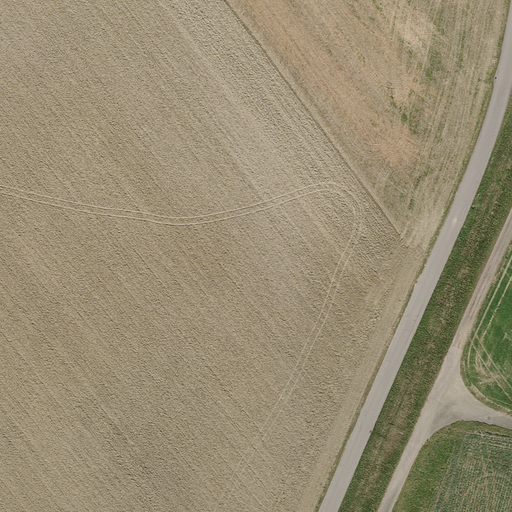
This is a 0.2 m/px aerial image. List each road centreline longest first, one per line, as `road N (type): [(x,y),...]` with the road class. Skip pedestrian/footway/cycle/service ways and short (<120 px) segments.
road 1 (unclassified): [(333,511),(480,166),(511,64)]
road 2 (track): [(511,228),(387,511)]
